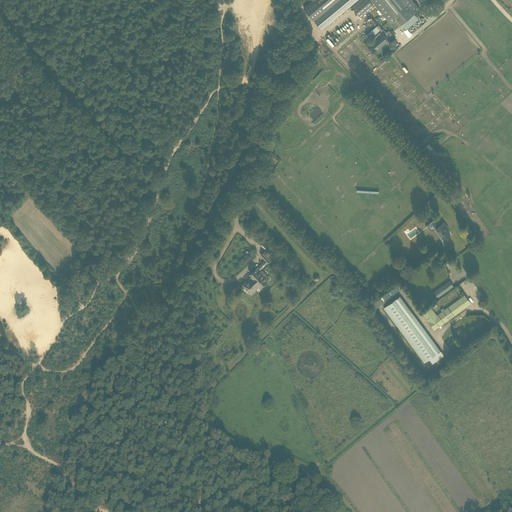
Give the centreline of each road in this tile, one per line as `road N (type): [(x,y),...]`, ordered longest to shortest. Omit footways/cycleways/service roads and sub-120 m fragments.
road 1 (track): [(289,0),(278,66),(267,78),(211,94),(173,150),(140,246),(116,279),(140,316),(139,361),(160,381),(195,447),(201,511)]
road 2 (track): [(222,0),(205,180),(166,277),(128,291),(68,370),(36,367),(0,344)]
road 3 (track): [(247,202),(321,277),(211,387),(206,425),(238,452),(315,472),(352,511)]
road 4 (track): [(104,511),(28,448),(22,388),(59,323),(62,290),(76,281),(130,146)]
road 5 (track): [(0,5),(130,146)]
road 6 (track): [(130,146),(171,101),(171,61),(156,14),(164,0)]
